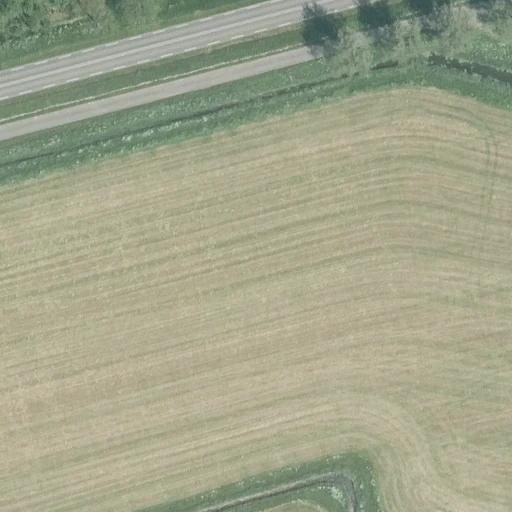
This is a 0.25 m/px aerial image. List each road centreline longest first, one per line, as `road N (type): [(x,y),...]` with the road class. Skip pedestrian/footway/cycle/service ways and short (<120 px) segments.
road 1 (unclassified): [(0,133),(511,5)]
road 2 (primary): [(0,86),(331,0)]
